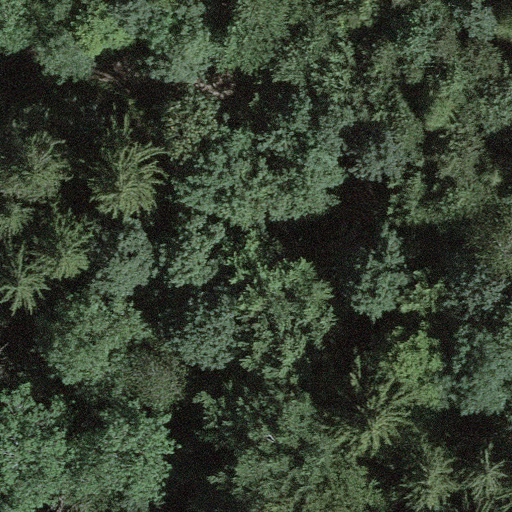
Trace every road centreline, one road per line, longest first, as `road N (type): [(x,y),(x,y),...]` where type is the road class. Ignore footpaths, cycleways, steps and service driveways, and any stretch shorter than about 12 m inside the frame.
road 1 (track): [(511,351),(469,267),(177,68)]
road 2 (track): [(177,68),(0,31)]
